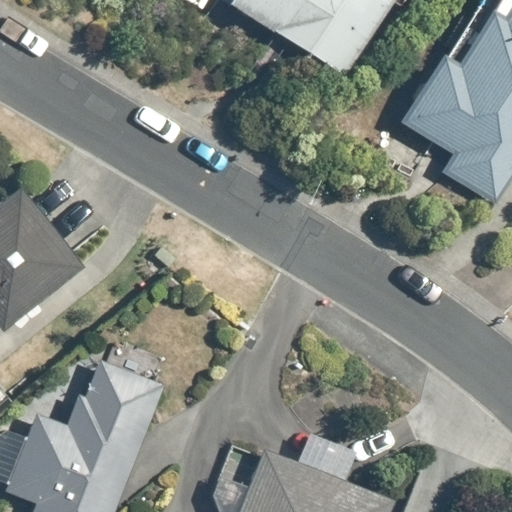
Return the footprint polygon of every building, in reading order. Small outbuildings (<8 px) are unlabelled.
[(215,0),(216,0),(344,80),(393,0),(215,0)] [(493,201),(511,167),(511,0),(488,0),(454,63),(438,55),(399,127),(450,155),(441,173),(493,201)] [(0,320),(73,269),(17,189),(0,201),(0,320)] [(108,511),(155,388),(95,365),(69,434),(27,418),(0,490),(35,502),(31,511),(108,511)] [(384,511),(389,502),(234,439),(211,496),(211,497),(211,498),(211,499),(210,500),(210,501),(210,502),(211,504),(211,505),(211,506),(211,507),(212,508),(212,509),(212,510),(213,511),(384,511)]
